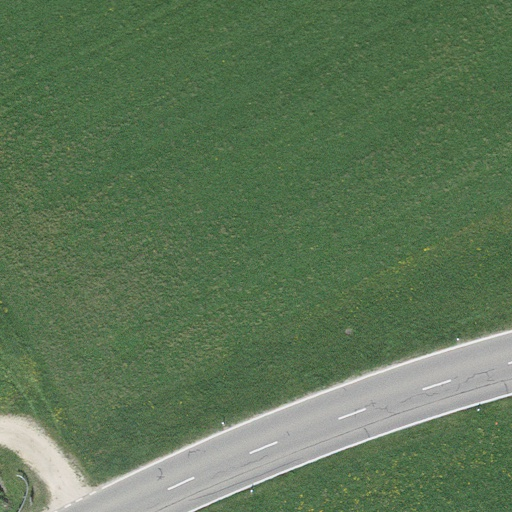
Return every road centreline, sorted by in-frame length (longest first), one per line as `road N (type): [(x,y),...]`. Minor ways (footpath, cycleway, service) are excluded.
road 1 (tertiary): [(120,511),(395,394),(511,358)]
road 2 (track): [(104,511),(11,425),(0,431)]
